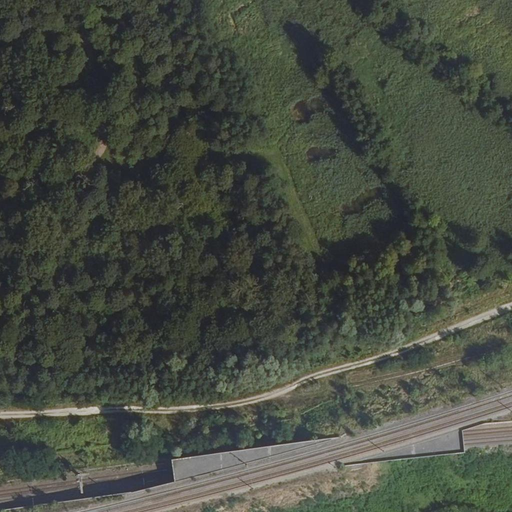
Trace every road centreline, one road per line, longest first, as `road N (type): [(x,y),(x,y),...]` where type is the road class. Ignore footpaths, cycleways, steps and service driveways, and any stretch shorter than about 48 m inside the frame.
road 1 (track): [(511,306),(249,399),(0,412)]
road 2 (track): [(230,149),(0,173)]
road 3 (track): [(109,165),(78,0)]
